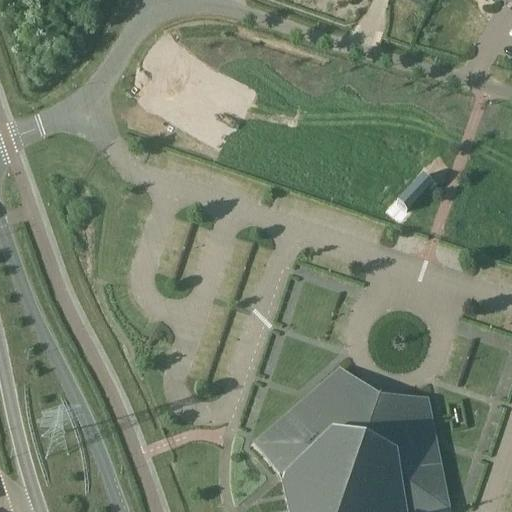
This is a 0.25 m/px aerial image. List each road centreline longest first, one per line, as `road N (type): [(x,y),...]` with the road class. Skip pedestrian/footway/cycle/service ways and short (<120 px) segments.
road 1 (unclassified): [(511,93),(200,0)]
road 2 (tertiary): [(119,511),(92,435),(29,309),(0,220)]
road 3 (unclassified): [(149,10),(86,111),(0,142)]
road 4 (tertiary): [(0,352),(39,511)]
